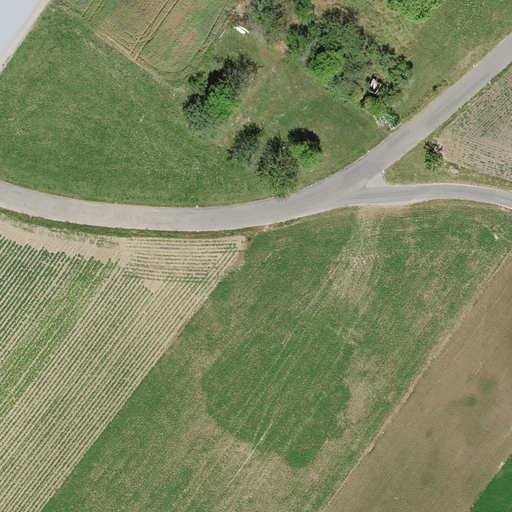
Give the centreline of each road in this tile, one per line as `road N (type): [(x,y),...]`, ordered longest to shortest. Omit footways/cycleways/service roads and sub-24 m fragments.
road 1 (tertiary): [(511,46),(374,161),(280,209),(151,218),(40,205),(0,192)]
road 2 (track): [(323,193),(465,192),(511,201)]
